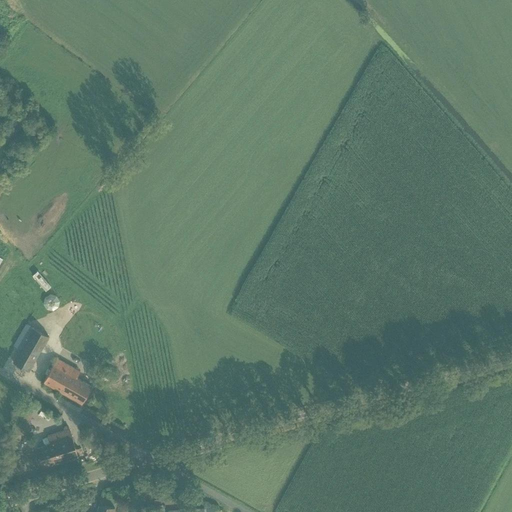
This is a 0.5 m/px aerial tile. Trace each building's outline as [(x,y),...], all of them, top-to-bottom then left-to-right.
[(0,249),(0,288),(16,257),(0,249)] [(55,292),(62,287),(50,269),(43,274),(55,292)] [(22,365),(42,372),(54,340),(35,333),(30,348),(28,348),(22,365)] [(44,381),(83,403),(93,385),(77,377),(81,370),(57,357),(44,381)] [(44,468),(80,457),(72,432),(36,444),(44,468)] [(73,511),(115,511),(117,506),(99,502),(97,511),(74,507),(73,511)]
